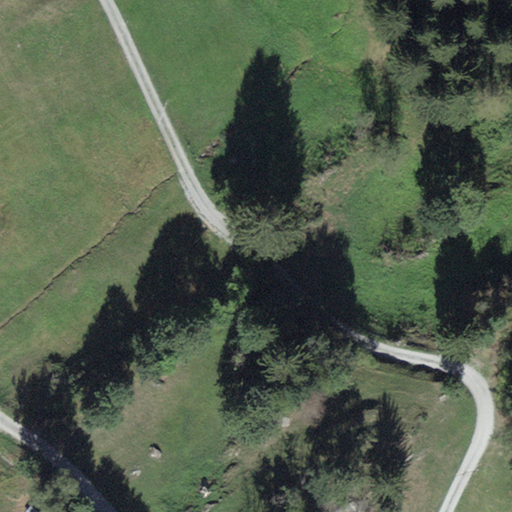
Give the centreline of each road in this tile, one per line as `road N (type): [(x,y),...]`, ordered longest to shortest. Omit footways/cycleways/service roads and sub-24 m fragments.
road 1 (track): [(107,0),(196,189),(225,228),(375,350),(464,381),(476,401),(477,436),(445,511)]
road 2 (track): [(0,425),(104,511)]
